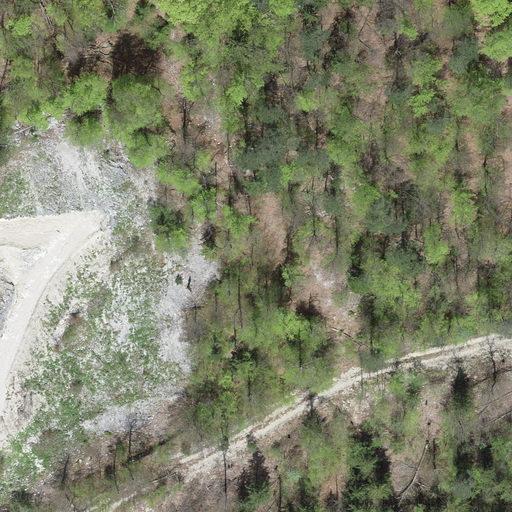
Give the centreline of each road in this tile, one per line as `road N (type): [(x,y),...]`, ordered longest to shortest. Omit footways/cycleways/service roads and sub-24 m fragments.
road 1 (track): [(84,511),(397,357),(511,333)]
road 2 (track): [(92,223),(50,275),(0,381)]
